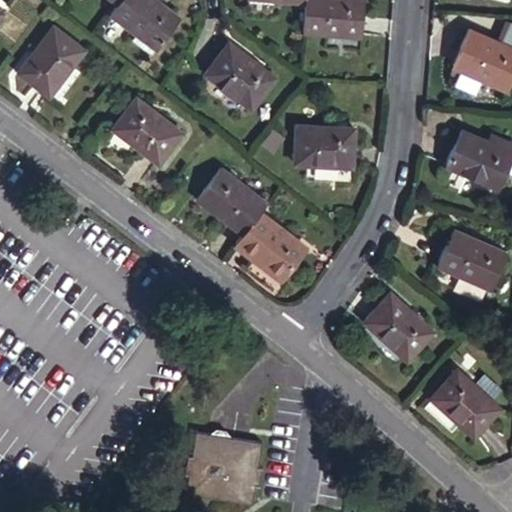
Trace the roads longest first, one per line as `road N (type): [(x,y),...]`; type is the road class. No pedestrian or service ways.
road 1 (residential): [(292,346),(396,163),(409,0)]
road 2 (residential): [(292,346),(0,124)]
road 3 (residential): [(484,511),(292,346)]
